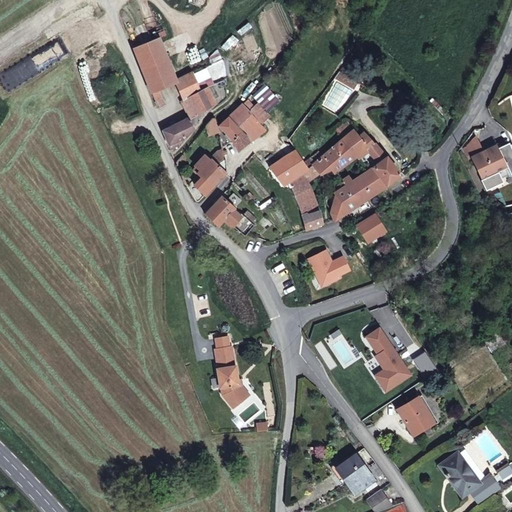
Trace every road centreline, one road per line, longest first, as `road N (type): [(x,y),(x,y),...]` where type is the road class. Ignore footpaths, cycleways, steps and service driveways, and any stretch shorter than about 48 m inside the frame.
road 1 (unclassified): [(447,158),(452,212),(439,251),(402,280),(299,315),(288,329)]
road 2 (residential): [(288,329),(416,511)]
road 3 (residential): [(256,259),(345,221),(447,158)]
road 4 (residential): [(147,108),(195,214),(256,259)]
road 5 (unclassified): [(288,329),(282,511)]
road 6 (unclassified): [(511,21),(447,158)]
